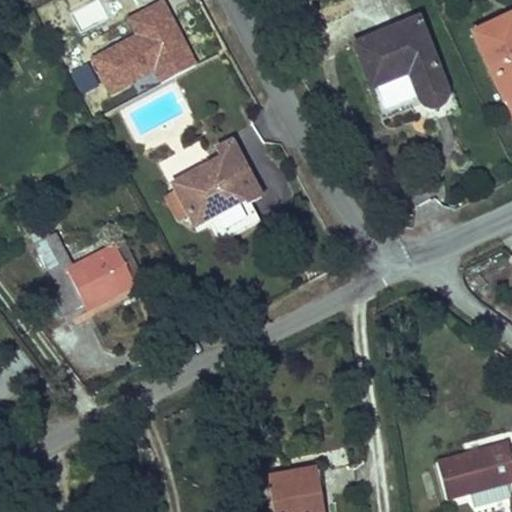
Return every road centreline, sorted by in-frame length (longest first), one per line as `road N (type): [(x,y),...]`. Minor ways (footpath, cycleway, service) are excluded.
road 1 (unclassified): [(0,441),(402,259)]
road 2 (unclassified): [(312,0),(402,259)]
road 3 (unknown): [(347,283),(382,511)]
road 4 (residential): [(402,259),(511,325)]
road 5 (unclassified): [(402,259),(511,204)]
